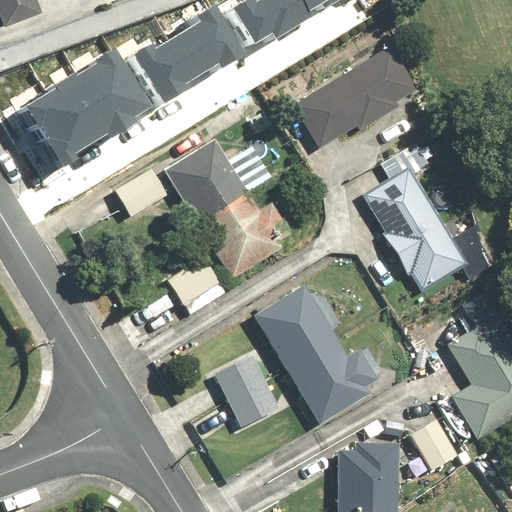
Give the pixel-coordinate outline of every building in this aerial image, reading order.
[(0,0),(0,24),(34,12),(30,0),(0,0)] [(249,0),(236,9),(257,41),(274,30),(278,37),(337,0),(261,0),(256,3),(253,0),(249,0)] [(153,38),(123,57),(154,106),(181,89),(177,84),(208,65),(211,69),(234,55),(203,5),(184,17),(187,22),(155,42),(153,38)] [(387,104),(409,92),(384,49),(280,110),(305,153),(347,128),(351,134),(391,111),(387,104)] [(105,50),(11,107),(48,168),(142,111),(105,50)] [(260,75),(245,52),(205,77),(202,73),(183,85),(193,100),(210,89),(218,102),(260,75)] [(239,196),(261,183),(241,146),(218,159),(206,137),(153,166),(219,287),(285,250),(259,203),(246,210),(239,196)] [(369,236),(397,279),(381,289),(394,309),(485,249),(465,218),(434,238),(401,188),(425,172),(406,143),(371,166),(382,182),(355,200),(375,232),(369,236)] [(122,221),(159,198),(143,170),(105,192),(122,221)] [(215,287),(197,258),(154,285),(172,314),(215,287)] [(338,358),(290,287),(239,321),(311,428),(372,387),(348,352),(338,358)] [(469,441),(511,410),(511,349),(505,340),(455,376),(460,384),(439,400),(469,441)] [(270,409),(244,355),(202,376),(228,430),(270,409)] [(384,511),(389,445),(346,443),(345,453),(327,452),(324,511),(384,511)]
